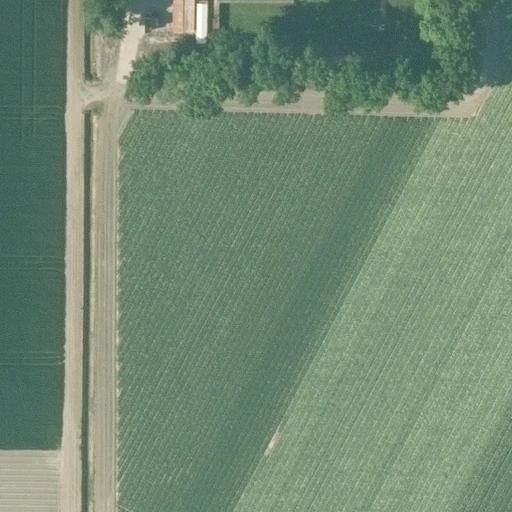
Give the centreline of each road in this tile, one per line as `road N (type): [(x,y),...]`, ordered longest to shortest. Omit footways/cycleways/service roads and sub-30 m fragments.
road 1 (track): [(71,0),(71,100),(480,100)]
road 2 (track): [(71,100),(68,511)]
